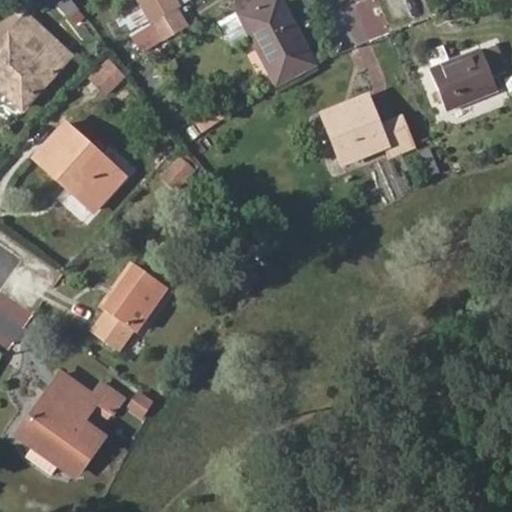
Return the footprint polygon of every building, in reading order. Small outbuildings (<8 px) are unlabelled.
[(0,88),(24,110),(72,58),(32,21),(44,9),(36,0),(16,0),(12,4),(25,19),(0,46),(0,88)] [(132,15),(139,28),(153,23),(181,7),(177,0),(140,0),(137,2),(141,9),(132,15)] [(280,90),(319,67),(282,0),(237,0),(233,3),(280,90)] [(193,26),(181,7),(153,23),(165,42),(193,26)] [(146,53),(165,42),(153,23),(137,32),(132,36),(146,53)] [(449,109),(498,89),(494,77),(508,71),(497,44),(432,69),(449,109)] [(114,92),(129,80),(112,59),(97,71),(114,92)] [(392,157),(414,147),(402,118),(384,125),(371,95),(323,115),(343,164),(388,147),(392,157)] [(95,213),(126,180),(66,124),(36,157),(95,213)] [(433,179),(445,172),(433,151),(422,155),(433,179)] [(135,331),(136,333),(169,290),(137,266),(105,309),(108,311),(92,332),(119,352),(135,331)] [(114,411),(137,426),(150,404),(111,375),(102,387),(122,402),(114,411)] [(103,438),(82,423),(93,408),(108,419),(114,411),(122,402),(102,387),(94,397),(61,376),(19,435),(76,474),(103,438)]
